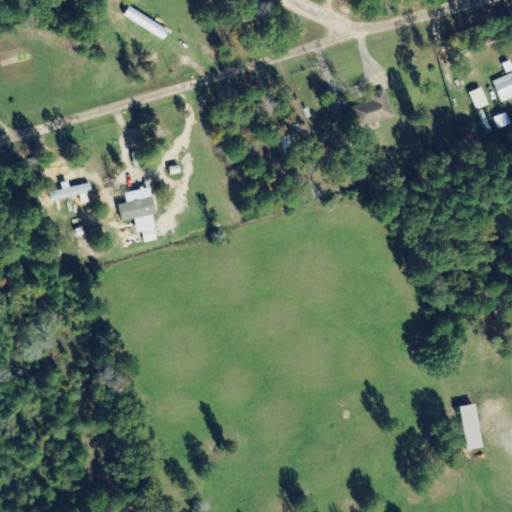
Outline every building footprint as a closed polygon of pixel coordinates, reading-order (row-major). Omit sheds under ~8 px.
[(511,74),(494,82),(503,104),(511,99),(511,74)] [(490,106),(482,88),(470,94),(478,111),(490,106)] [(369,95),(372,102),(350,109),(357,130),(394,118),(385,90),(369,95)] [(285,156),(296,153),(291,136),(281,139),(285,156)] [(130,189),(138,188),(133,147),(124,148),(130,189)] [(481,449),(476,405),(460,407),(465,451),(481,449)]
